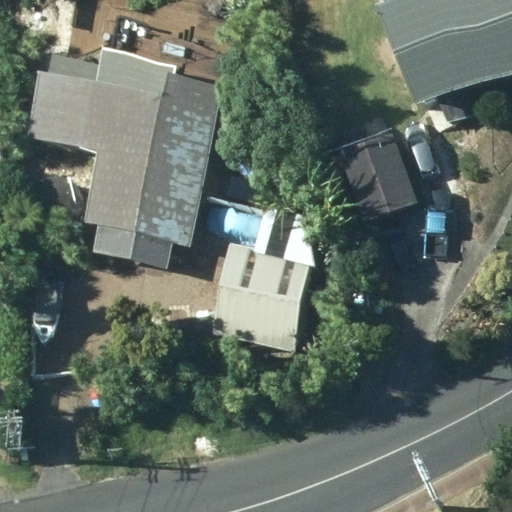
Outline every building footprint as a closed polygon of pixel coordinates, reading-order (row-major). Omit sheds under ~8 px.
[(423,104),(511,71),(511,0),(403,0),(387,6),(423,104)] [(330,70),(351,61),(342,39),(320,49),(330,70)] [(167,93),(41,69),(31,133),(102,145),(88,218),(122,223),(117,244),(155,251),(158,235),(184,240),(214,79),(170,71),(167,93)] [(417,199),(394,135),(342,153),(364,217),(417,199)] [(82,188),(31,190),(32,262),(83,260),(82,188)] [(216,325),(298,338),(310,260),(228,248),(216,325)]
